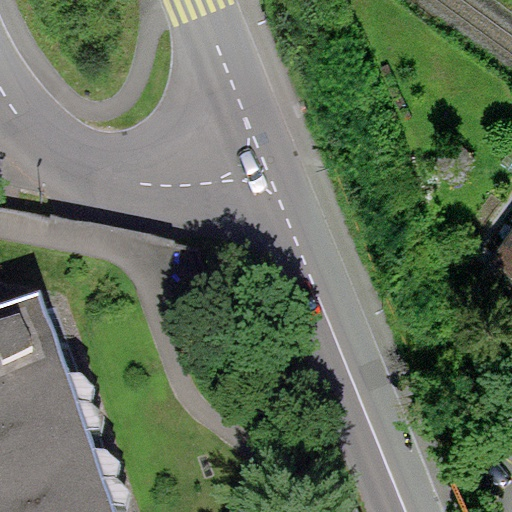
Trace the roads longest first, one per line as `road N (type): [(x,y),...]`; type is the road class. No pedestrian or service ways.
road 1 (tertiary): [(267,170),(408,511)]
road 2 (residential): [(267,170),(221,181),(145,183),(101,173),(43,136),(0,82)]
road 3 (tertiary): [(198,0),(267,170)]
